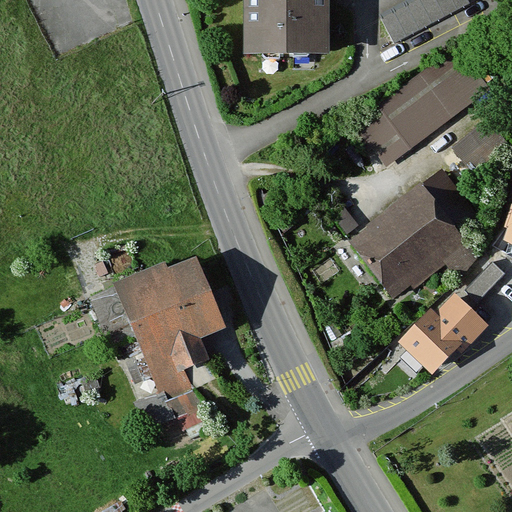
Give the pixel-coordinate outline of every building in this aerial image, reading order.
[(324,0),(233,0),(234,53),(325,53),(324,0)] [(465,0),(412,0),(381,16),(395,42),(468,4),(465,0)] [(490,93),(461,54),(350,133),(366,154),(374,148),(388,166),(490,93)] [(473,165),(504,137),(484,116),(454,143),(473,165)] [(421,178),(346,236),(389,292),(442,252),(457,272),(481,254),(421,178)] [(511,202),(495,238),(511,245),(511,202)] [(197,257),(119,288),(162,398),(189,387),(181,367),(206,357),(199,338),(224,328),(197,257)] [(454,299),(404,346),(433,376),(482,329),(454,299)]
